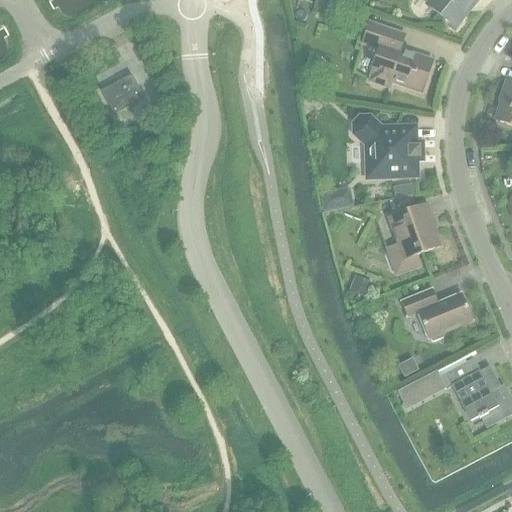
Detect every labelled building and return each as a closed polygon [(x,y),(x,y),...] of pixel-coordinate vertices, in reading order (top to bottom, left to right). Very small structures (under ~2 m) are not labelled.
[(430,0),(426,6),(454,28),(466,14),(464,12),(471,3),(474,5),(477,0),(430,0)] [(338,6),(321,1),(317,12),(334,18),(338,6)] [(421,94),(432,61),(399,50),(404,36),(369,24),(362,45),(379,51),(370,76),(371,77),(369,82),(388,89),(390,83),(421,94)] [(124,106),(143,96),(131,76),(101,92),(114,116),(126,109),(124,106)] [(511,83),(507,82),(494,121),(511,126),(511,83)] [(360,119),(354,125),(354,134),(365,145),(371,145),(372,162),(366,162),(367,179),(417,177),(415,127),(380,129),(369,118),(360,119)] [(411,186),(394,190),(396,199),(413,196),(411,186)] [(326,211),(349,207),(345,190),(322,195),(326,211)] [(427,205),(388,220),(398,247),(401,245),(406,260),(440,247),(430,219),(432,219),(427,205)] [(348,291),(365,298),(371,283),(354,276),(348,291)] [(443,334),(472,322),(461,295),(438,304),(432,290),(401,303),(407,318),(417,314),(428,341),(430,340),(431,342),(433,343),(443,339),(444,336),(443,334)] [(396,366),(402,378),(417,370),(411,358),(396,366)] [(444,391),(452,387),(471,422),(478,418),(479,419),(485,417),(490,426),(493,424),(493,425),(511,414),(511,405),(506,394),(504,395),(490,368),(478,373),(472,362),(439,379),(435,372),(397,393),(405,409),(443,389),(444,391)]
